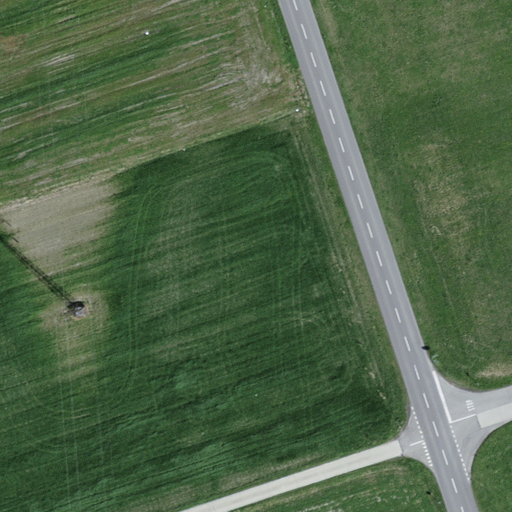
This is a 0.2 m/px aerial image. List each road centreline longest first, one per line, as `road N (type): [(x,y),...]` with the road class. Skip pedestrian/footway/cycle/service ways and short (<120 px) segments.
road 1 (tertiary): [(294,0),(437,431)]
road 2 (unclassified): [(202,511),(437,431)]
